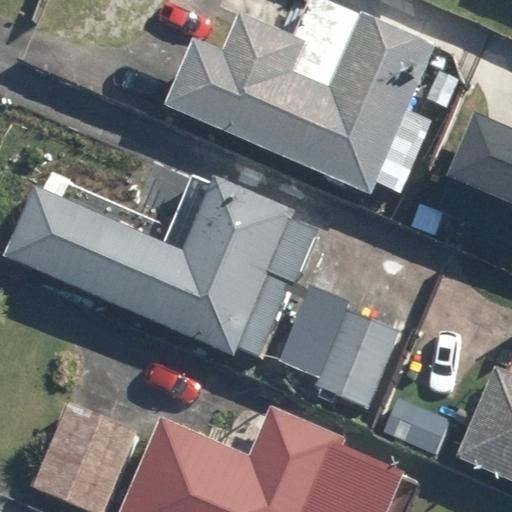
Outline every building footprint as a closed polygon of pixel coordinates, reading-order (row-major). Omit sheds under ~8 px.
[(444,53),(325,0),(318,0),(302,38),(249,14),(231,55),(201,42),(172,107),(379,198),(444,53)] [(465,83),(444,73),(431,102),(452,111),(465,83)] [(511,130),(488,120),(460,183),(511,205),(511,130)] [(221,179),(190,253),(39,190),(9,262),(242,360),(247,348),(266,356),(295,288),(303,291),(327,235),(295,222),(299,212),(221,179)] [(408,337),(355,314),(324,388),(376,411),(408,337)] [(511,373),(501,369),(461,461),(511,482),(511,373)] [(111,511),(146,432),(75,402),(37,492),(84,511),(111,511)] [(397,511),(413,476),(354,451),(357,442),(284,411),(262,463),(170,424),(132,511),(397,511)]
